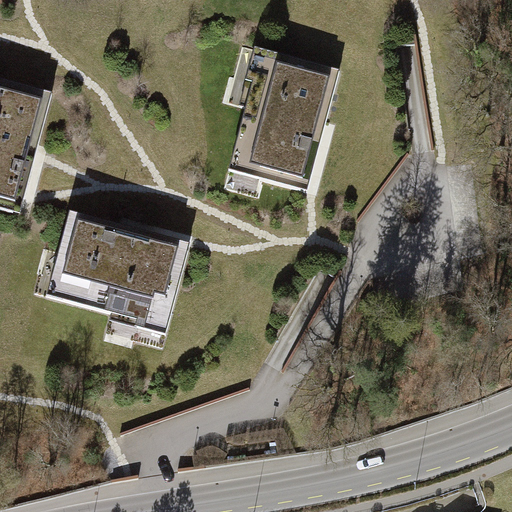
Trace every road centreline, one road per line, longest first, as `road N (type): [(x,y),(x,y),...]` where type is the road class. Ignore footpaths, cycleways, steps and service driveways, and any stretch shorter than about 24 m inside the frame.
road 1 (residential): [(164,511),(162,440),(281,393),(358,258),(409,224)]
road 2 (secondary): [(164,511),(363,471),(511,424)]
